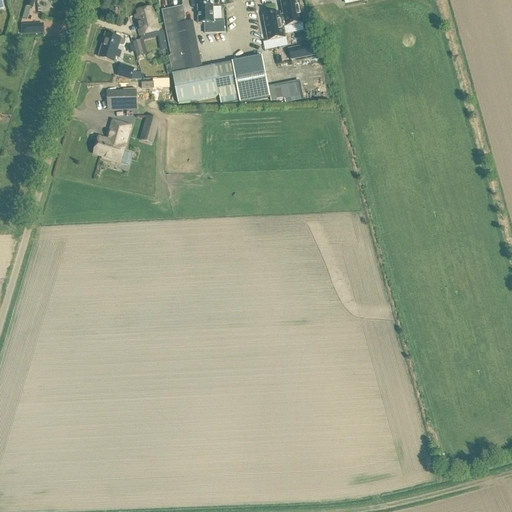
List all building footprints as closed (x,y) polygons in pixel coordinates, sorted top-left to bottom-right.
[(27,0),(22,18),(24,18),(27,19),(30,9),(32,10),(34,0),(27,0)] [(300,11),(298,0),(296,0),(295,0),(292,0),(291,0),(290,2),(282,3),(285,16),(280,17),(280,15),(264,18),(269,43),(286,39),(284,29),(303,25),(302,21),(303,21),(301,11),(300,11)] [(179,106),(220,98),(221,106),(240,102),(241,104),(271,98),(262,58),(203,71),(193,23),(186,24),(185,20),(186,20),(184,7),(163,11),(171,57),(170,57),(179,106)] [(204,25),(205,35),(223,34),(222,22),(214,22),(213,7),(199,7),(199,25),(204,25)] [(154,14),(152,14),(151,10),(134,14),(141,38),(160,33),(157,20),(155,20),(154,14)] [(42,26),(21,27),(22,36),(43,35),(42,26)] [(99,59),(114,64),(115,58),(119,59),(121,53),(117,52),(121,40),(106,36),(99,59)] [(144,56),(140,42),(133,44),(136,58),(144,56)] [(314,46),(302,48),(289,51),(291,61),(304,59),(317,57),(314,46)] [(277,100),(292,100),(291,86),(298,86),(297,79),(305,79),(305,82),(314,81),(314,74),(306,74),(306,70),(293,71),(293,66),(285,66),(285,65),(275,65),(276,78),(289,78),(289,85),(281,85),(282,92),(277,92),(277,100)] [(117,79),(131,83),(135,71),(121,67),(117,79)] [(169,89),(169,81),(157,81),(157,90),(169,89)] [(108,96),(108,111),(137,110),(136,95),(108,96)] [(147,118),(143,143),(155,146),(160,121),(147,118)] [(103,160),(120,165),(125,148),(124,147),(127,138),(130,128),(113,123),(111,133),(114,134),(112,141),(109,143),(100,140),(95,155),(104,158),(103,160)]
